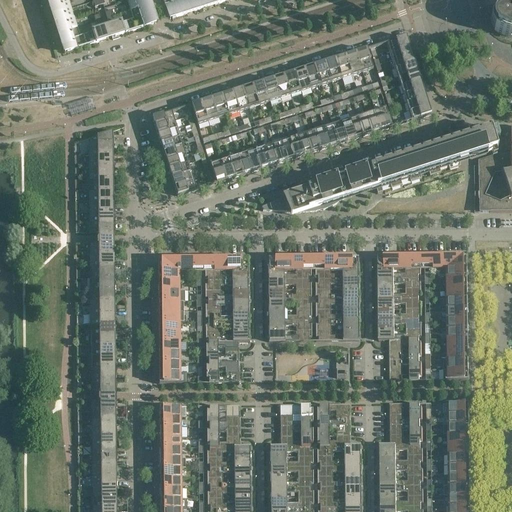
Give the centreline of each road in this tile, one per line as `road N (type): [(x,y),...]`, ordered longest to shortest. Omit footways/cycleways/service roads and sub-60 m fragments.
road 1 (residential): [(134,224),(134,129),(145,110),(429,20)]
road 2 (residential): [(134,224),(449,125),(469,95)]
road 3 (residential): [(293,0),(49,74),(24,63),(0,11)]
road 4 (residential): [(370,511),(369,237)]
road 5 (residential): [(260,511),(257,239)]
road 6 (residential): [(136,511),(134,239)]
road 7 (residential): [(369,237),(511,236)]
road 8 (residential): [(134,239),(257,239)]
